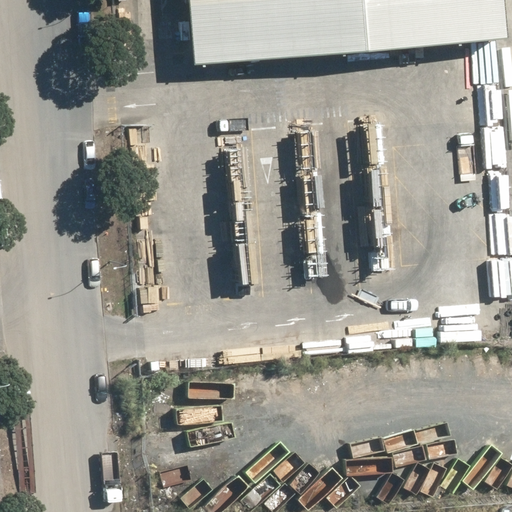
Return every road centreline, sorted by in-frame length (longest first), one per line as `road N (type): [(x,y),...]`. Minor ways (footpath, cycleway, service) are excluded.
road 1 (unclassified): [(64,511),(20,0)]
road 2 (track): [(59,452),(357,464),(511,459)]
